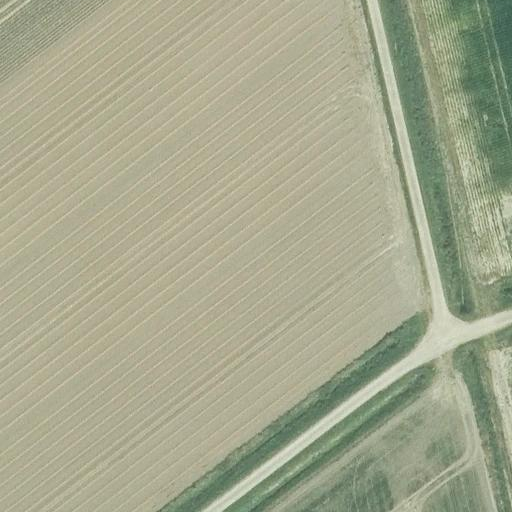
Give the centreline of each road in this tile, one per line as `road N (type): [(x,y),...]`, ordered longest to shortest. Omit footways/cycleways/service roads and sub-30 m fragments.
road 1 (unclassified): [(446,337),(368,0)]
road 2 (unclassified): [(212,511),(446,337)]
road 3 (track): [(484,323),(511,442)]
